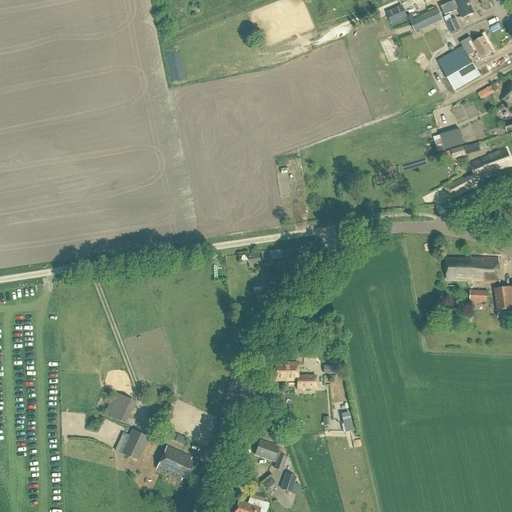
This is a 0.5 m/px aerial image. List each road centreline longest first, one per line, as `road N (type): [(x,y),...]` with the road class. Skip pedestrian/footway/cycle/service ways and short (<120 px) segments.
road 1 (unclassified): [(0,279),(317,231)]
road 2 (tertiary): [(202,511),(269,336),(293,296),(341,248)]
